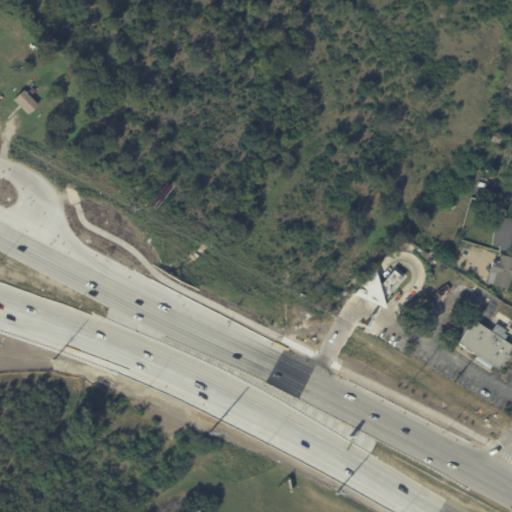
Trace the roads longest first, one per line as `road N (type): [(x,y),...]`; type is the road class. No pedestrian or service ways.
road 1 (trunk): [(502,487),(30,246)]
road 2 (motorway): [(0,307),(119,348),(249,407)]
road 3 (trunk): [(249,407),(439,511)]
